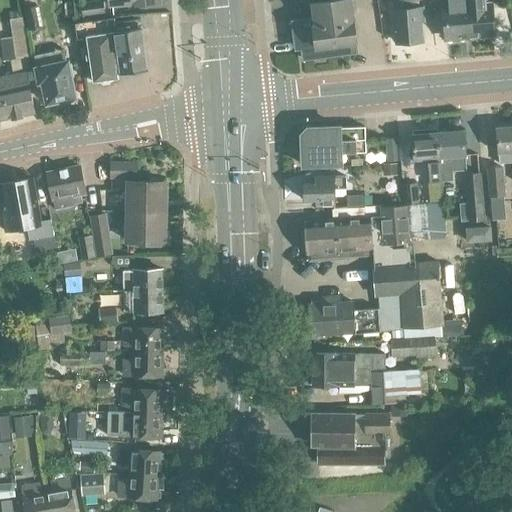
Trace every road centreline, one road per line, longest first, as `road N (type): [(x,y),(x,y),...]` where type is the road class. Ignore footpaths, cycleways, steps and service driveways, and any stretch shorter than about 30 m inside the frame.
road 1 (secondary): [(235,511),(239,236),(230,107)]
road 2 (residential): [(195,167),(185,511)]
road 3 (residential): [(0,151),(230,107)]
road 4 (tertiary): [(431,89),(230,107)]
